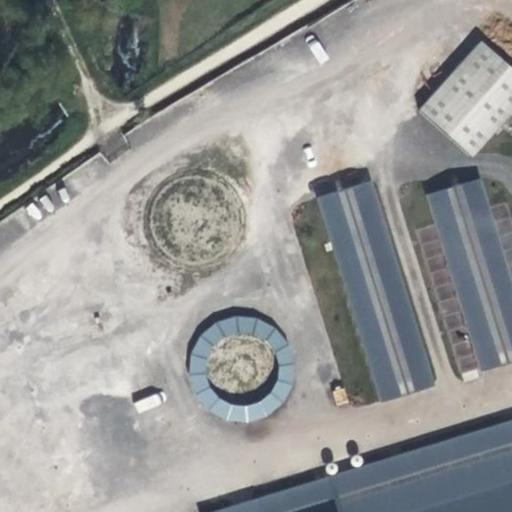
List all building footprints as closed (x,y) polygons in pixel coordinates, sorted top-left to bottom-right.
[(511,105),(511,77),(469,38),(407,107),(464,158),(511,105)] [(511,314),(471,177),(416,194),(468,369),(511,356),(511,314)] [(364,179),(306,197),(370,398),(428,379),(364,179)] [(180,343),(208,416),(224,410),(230,426),(306,397),(272,308),(180,343)] [(140,413),(162,403),(157,392),(135,402),(140,413)] [(511,511),(511,426),(198,505),(200,511),(511,511)]
